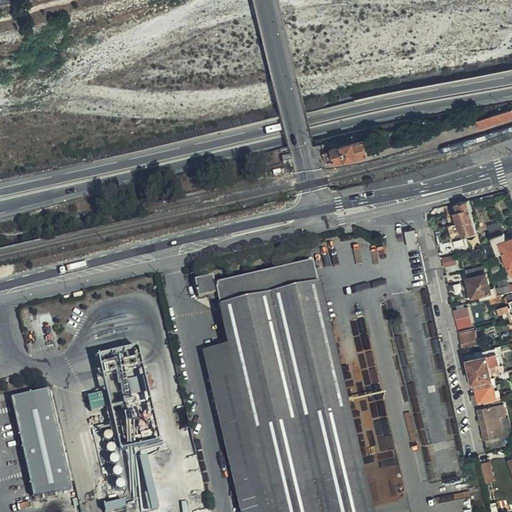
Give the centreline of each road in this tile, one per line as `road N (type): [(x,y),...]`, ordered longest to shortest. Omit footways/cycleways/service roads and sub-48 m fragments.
road 1 (primary): [(511,80),(0,193)]
road 2 (primary): [(0,207),(511,97)]
road 3 (tertiary): [(314,217),(0,293)]
road 4 (unknown): [(418,195),(480,453)]
road 5 (tertiary): [(508,169),(314,217)]
road 6 (tertiary): [(266,0),(300,147)]
